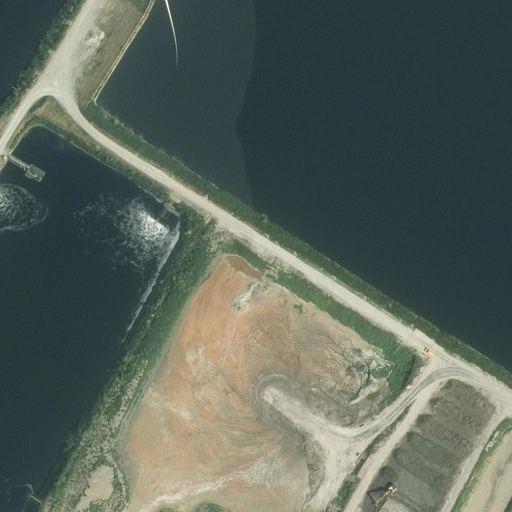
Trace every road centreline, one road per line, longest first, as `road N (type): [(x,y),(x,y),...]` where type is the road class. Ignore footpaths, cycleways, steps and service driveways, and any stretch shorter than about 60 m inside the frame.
road 1 (track): [(352,511),(445,355)]
road 2 (track): [(445,511),(509,395)]
